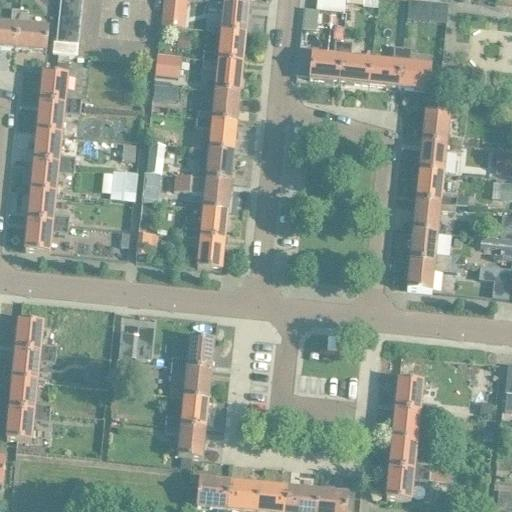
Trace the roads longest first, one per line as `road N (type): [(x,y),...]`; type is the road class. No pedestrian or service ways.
road 1 (residential): [(374,320),(389,131),(272,120)]
road 2 (residential): [(253,307),(0,281)]
road 3 (residential): [(253,307),(272,120)]
road 4 (residential): [(511,334),(374,320)]
road 5 (residential): [(374,320),(253,307)]
road 6 (residential): [(272,120),(286,0)]
